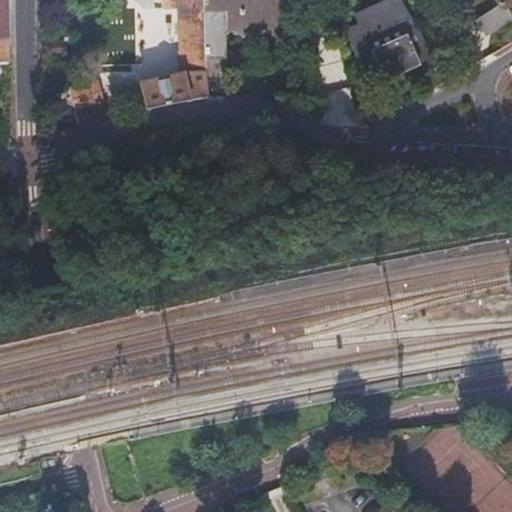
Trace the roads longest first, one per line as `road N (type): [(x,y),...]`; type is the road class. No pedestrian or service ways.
road 1 (residential): [(164,511),(369,417),(511,391)]
road 2 (unclassified): [(27,162),(168,118),(231,110),(343,137),(373,135)]
road 3 (residential): [(27,162),(40,290),(89,474)]
road 4 (residential): [(25,0),(27,162)]
road 5 (unclassified): [(373,135),(507,139)]
road 6 (unclassified): [(487,73),(373,135)]
